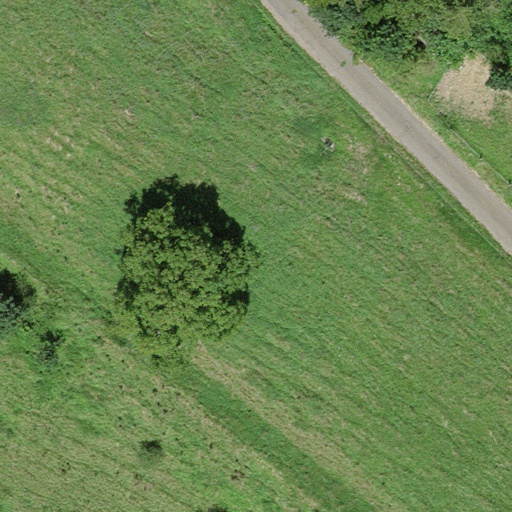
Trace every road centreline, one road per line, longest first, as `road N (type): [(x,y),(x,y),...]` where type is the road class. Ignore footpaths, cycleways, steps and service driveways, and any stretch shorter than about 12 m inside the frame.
road 1 (track): [(342,511),(121,329),(0,249)]
road 2 (track): [(511,236),(274,0)]
